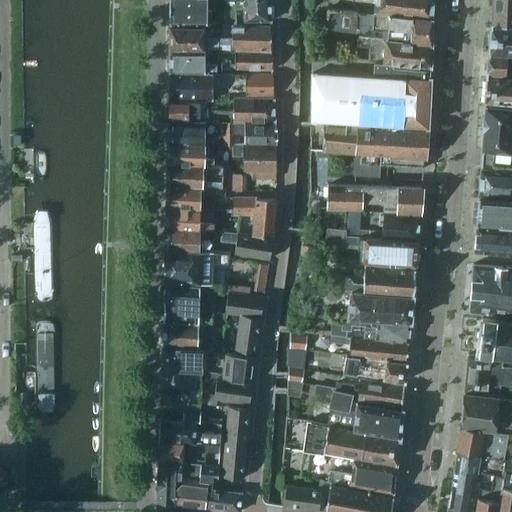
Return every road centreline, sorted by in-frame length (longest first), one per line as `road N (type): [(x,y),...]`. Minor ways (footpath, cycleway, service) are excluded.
road 1 (residential): [(465,0),(449,258),(433,324),(416,511)]
road 2 (residential): [(250,509),(287,199),(283,0)]
road 3 (residential): [(0,233),(0,7)]
